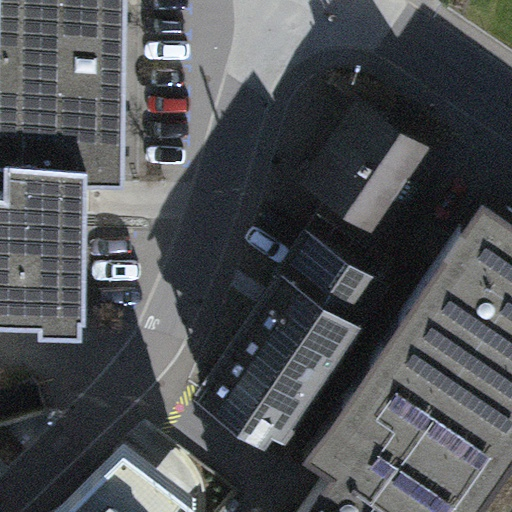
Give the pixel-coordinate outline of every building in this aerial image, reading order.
[(109,180),(138,182),(141,0),(13,0),(11,180),(109,180)] [(448,149),(363,88),(303,170),(389,231),(448,149)] [(109,180),(11,180),(0,180),(0,338),(108,338),(109,303),(109,180)] [(321,511),(511,511),(511,199),(508,196),(327,447),(354,466),(321,511)] [(374,313),(286,250),(192,380),(280,443),(374,313)] [(115,511),(101,490),(68,511),(115,511)]
